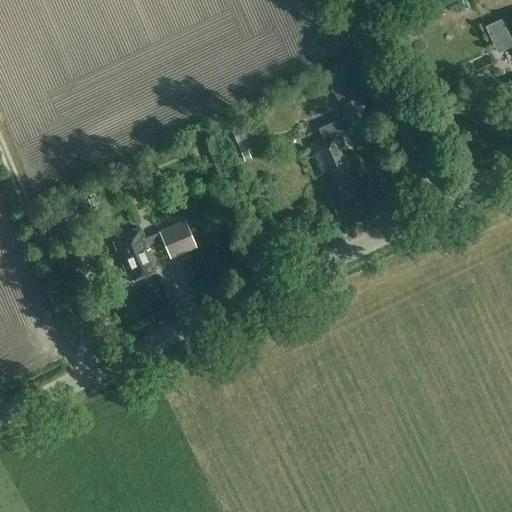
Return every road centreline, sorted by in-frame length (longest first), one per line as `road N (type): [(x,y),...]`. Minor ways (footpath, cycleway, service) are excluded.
road 1 (tertiary): [(0,420),(511,185)]
road 2 (track): [(0,150),(98,373)]
